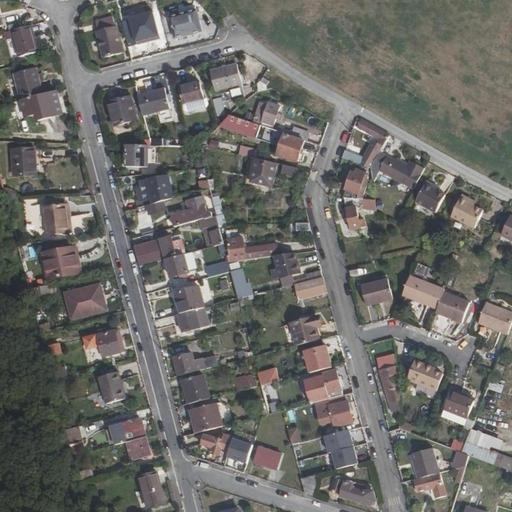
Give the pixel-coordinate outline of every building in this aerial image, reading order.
[(178,20),(184,40),(210,34),(205,13),(178,20)] [(99,33),(105,60),(127,54),(121,28),(120,29),(117,19),(98,23),(101,33),(99,33)] [(37,25),(19,30),(26,57),(44,52),(37,25)] [(135,31),(140,52),(164,46),(159,25),(135,31)] [(217,72),(222,92),(246,86),(242,66),(217,72)] [(20,74),(27,100),(48,95),(45,82),(50,81),(48,72),(43,74),(41,68),(20,74)] [(187,87),(191,104),(209,99),(205,82),(187,87)] [(259,83),(259,91),(268,90),(267,83),(259,83)] [(143,97),(148,117),(175,110),(170,90),(143,97)] [(48,95),(27,100),(31,117),(41,114),(43,121),(67,114),(61,91),(48,95)] [(115,103),(121,126),(142,121),(136,98),(115,103)] [(265,104),(258,124),(276,130),(279,121),(284,122),(286,117),(281,115),(284,107),(274,104),(273,107),(265,104)] [(234,117),(225,127),(284,147),(281,156),(302,162),(307,143),(288,136),(288,134),(276,130),(258,124),(234,117)] [(361,129),(373,135),(378,127),(377,126),(366,120),(361,129)] [(394,136),(378,127),(373,135),(381,140),(370,161),(371,162),(368,167),(370,168),(375,168),(376,166),(385,152),(394,136)] [(181,129),(176,131),(180,143),(186,141),(181,129)] [(298,129),(295,137),(312,142),(314,134),(298,129)] [(218,149),(221,142),(212,139),(210,147),(218,149)] [(161,147),(131,145),(130,169),(161,170),(161,147)] [(242,145),(240,155),(254,158),(256,148),(242,145)] [(40,149),(17,148),(15,173),(38,174),(40,149)] [(361,157),(349,152),(347,158),(359,163),(361,157)] [(376,166),(419,188),(430,169),(416,162),(415,164),(413,167),(400,160),(385,152),(376,166)] [(413,167),(415,164),(402,157),(400,160),(413,167)] [(281,165),(261,161),(255,184),(275,188),(281,165)] [(301,170),(287,167),(285,175),(299,179),(301,170)] [(207,170),(198,171),(199,180),(207,179),(207,170)] [(356,172),(347,198),(349,199),(379,201),(378,195),(367,196),(373,181),(371,180),(372,176),(371,176),(371,175),(362,171),(360,174),(356,172)] [(139,202),(140,210),(151,207),(157,205),(156,200),(166,199),(163,179),(146,181),(146,188),(148,201),(141,201),(139,202)] [(203,183),(206,191),(212,189),(210,182),(203,183)] [(433,183),(431,186),(441,191),(443,188),(433,183)] [(431,186),(422,203),(439,213),(449,195),(441,191),(431,186)] [(140,189),(141,201),(148,201),(146,188),(140,189)] [(209,221),(218,219),(217,214),(213,215),(208,196),(194,200),(197,213),(177,219),(179,227),(200,222),(200,223),(209,221)] [(214,197),(217,213),(223,212),(220,196),(214,197)] [(465,196),(455,218),(478,229),(486,214),(479,211),(478,212),(471,209),(475,201),(465,196)] [(379,201),(349,199),(355,231),(365,229),(361,208),(380,209),(379,201)] [(478,212),(479,211),(482,204),(475,201),(471,209),(478,212)] [(157,205),(151,207),(153,216),(169,212),(166,203),(157,205)] [(72,230),(69,204),(47,205),(50,233),(72,230)] [(218,219),(209,221),(211,227),(214,226),(219,247),(228,245),(221,218),(218,219)] [(176,237),(138,246),(143,267),(170,260),(181,257),(176,237)] [(49,250),(55,275),(84,268),(80,252),(76,254),(73,244),(49,250)] [(278,246),(248,249),(249,261),(279,257),(278,246)] [(241,250),(234,250),(235,262),(249,261),(248,249),(241,250)] [(181,257),(170,260),(175,277),(193,273),(192,270),(201,268),(197,253),(181,257)] [(299,254),(279,257),(282,269),(276,271),(278,280),(284,278),(285,279),(304,274),(299,254)] [(210,269),(213,278),(235,273),(233,263),(210,269)] [(426,275),(429,267),(421,264),(418,273),(426,275)] [(310,275),(311,282),(327,278),(325,271),(310,275)] [(246,273),(236,276),(242,300),(257,296),(255,287),(250,288),(246,273)] [(331,293),(327,278),(311,282),(299,285),(303,301),(331,293)] [(365,285),(371,305),(398,298),(393,278),(392,278),(383,281),(365,285)] [(412,278),(406,295),(441,309),(448,293),(425,284),(412,278)] [(54,294),(52,283),(32,287),(43,331),(53,329),(51,322),(49,322),(42,294),(50,293),(51,295),(54,294)] [(104,284),(70,292),(77,316),(110,308),(104,284)] [(179,293),(184,315),(206,310),(208,309),(203,287),(179,293)] [(450,288),(448,291),(464,298),(466,295),(450,288)] [(441,309),(440,312),(465,322),(473,301),(464,298),(448,291),(448,293),(441,309)] [(511,312),(491,303),(482,323),(511,335),(511,312)] [(184,315),(183,316),(187,333),(210,328),(206,310),(184,315)] [(295,325),(300,347),(323,340),(320,328),(324,327),(321,318),(295,325)] [(125,350),(119,329),(100,333),(99,334),(88,337),(90,348),(102,345),(105,355),(125,350)] [(51,355),(61,354),(61,344),(50,344),(51,355)] [(327,347),(309,352),(315,374),(336,368),(332,353),(328,354),(327,347)] [(177,360),(181,378),(200,373),(196,355),(177,360)] [(419,363),(413,382),(433,389),(441,369),(428,365),(428,367),(419,363)] [(276,368),(258,373),(261,386),(280,382),(276,368)] [(384,372),(396,418),(404,418),(404,379),(402,378),(400,368),(384,372)] [(238,375),(242,393),(260,388),(256,370),(238,375)] [(346,390),(340,370),(328,373),(331,384),(325,386),(328,397),(337,395),(336,393),(346,390)] [(129,397),(122,371),(103,376),(110,402),(129,397)] [(188,383),(194,406),(214,400),(208,378),(188,383)] [(497,378),(481,419),(494,424),(510,383),(497,378)] [(337,395),(328,397),(329,401),(347,396),(346,390),(336,393),(337,395)] [(458,390),(447,417),(470,425),(479,400),(465,395),(466,393),(458,390)] [(329,401),(320,403),(325,423),(334,421),(334,419),(337,418),(333,402),(351,398),(350,395),(347,396),(329,401)] [(351,398),(333,402),(337,418),(339,427),(357,422),(351,398)] [(273,412),(279,410),(277,402),(270,403),(273,412)] [(195,412),(200,435),(228,428),(222,405),(195,412)] [(125,422),(129,440),(149,435),(144,417),(125,422)] [(390,421),(393,432),(399,431),(396,419),(390,421)] [(81,425),(69,428),(72,442),(85,439),(81,425)] [(289,430),(293,445),(304,442),(299,427),(289,430)] [(399,431),(393,432),(394,438),(406,435),(405,430),(404,430),(399,431)] [(353,431),(329,437),(333,454),(336,454),(357,448),(353,431)] [(471,447),(468,454),(474,456),(500,467),(504,456),(508,444),(477,431),(471,447)] [(149,435),(129,440),(133,457),(153,452),(149,435)] [(209,436),(206,446),(216,449),(215,453),(224,456),(225,452),(233,455),(238,439),(230,437),(229,442),(209,436)] [(254,444),(238,439),(233,455),(231,460),(247,465),(254,444)] [(463,444),(460,451),(465,453),(468,454),(471,447),(463,444)] [(263,448),(259,462),(281,469),(286,455),(263,448)] [(357,448),(336,454),(340,471),(361,465),(357,448)] [(436,476),(444,474),(438,449),(423,453),(425,460),(421,461),(423,469),(426,468),(428,475),(435,474),(436,476)] [(468,454),(465,453),(459,470),(470,467),(474,456),(468,454)] [(511,459),(504,456),(500,467),(511,471),(511,459)] [(80,471),(82,480),(94,477),(92,468),(80,471)] [(161,472),(144,476),(151,507),(168,503),(161,472)] [(445,475),(419,482),(422,491),(438,486),(441,500),(450,498),(445,475)] [(305,480),(308,494),(317,496),(312,478),(305,480)] [(340,484),(336,494),(375,507),(380,502),(379,493),(375,492),(374,495),(357,489),(358,487),(356,483),(353,484),(349,483),(347,486),(340,484)]
